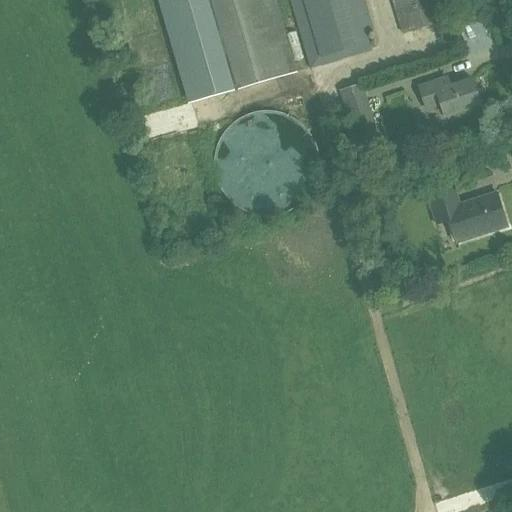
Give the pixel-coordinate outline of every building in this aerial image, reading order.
[(163,0),(193,103),(298,73),(276,0),(163,0)] [(364,0),(294,0),(315,68),(371,51),(365,32),(373,30),(364,0)] [(392,0),(403,34),(445,21),(438,0),(392,0)] [(420,85),(428,110),(442,105),(446,118),(481,106),(472,77),(447,86),(444,77),(420,85)] [(247,88),(253,109),(287,98),(284,88),(270,93),(267,82),(247,88)] [(313,173),(314,165),(313,157),(311,149),(307,141),(301,133),(294,127),(286,122),(278,120),(269,119),(260,119),(252,122),(243,126),(236,132),(230,138),(226,145),(223,154),(222,165),(223,175),(226,183),(230,191),(237,198),(246,205),(253,208),(260,210),(269,211),(278,210),(287,207),(296,201),(302,196),(307,189),(311,180),(313,173)] [(427,194),(436,224),(450,220),(457,243),(508,227),(499,198),(482,203),(480,197),(460,204),(454,186),(427,194)]
